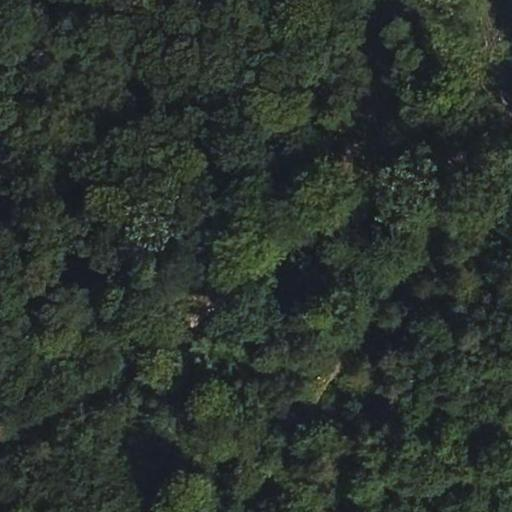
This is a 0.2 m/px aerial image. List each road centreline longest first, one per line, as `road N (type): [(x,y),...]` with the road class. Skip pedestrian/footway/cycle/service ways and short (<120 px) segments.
road 1 (track): [(511,98),(0,439)]
road 2 (track): [(242,511),(499,112)]
